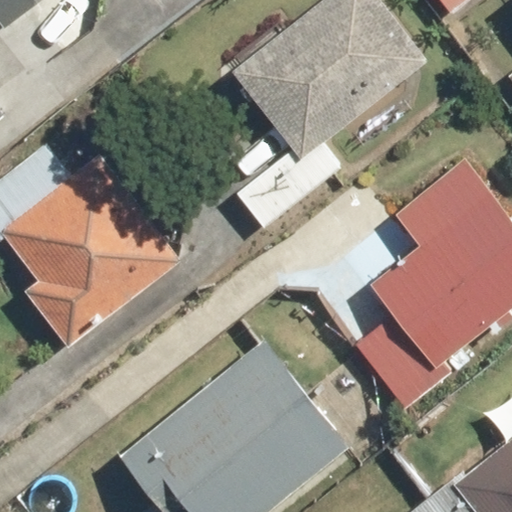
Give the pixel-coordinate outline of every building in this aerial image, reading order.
[(0,0),(0,19),(1,21),(28,0),(0,0)] [(331,0),(250,64),(318,148),(430,59),(382,0),(331,0)] [(0,107),(9,101),(0,89),(0,107)] [(0,184),(0,217),(9,228),(8,229),(89,335),(190,259),(109,153),(73,179),(47,147),(0,184)] [(400,214),(420,239),(374,276),(402,310),(361,343),(407,398),(511,311),(511,207),(470,156),(400,214)] [(152,434),(215,511),(269,511),(353,444),(268,339),(152,434)] [(511,511),(511,438),(415,511),(511,511)]
